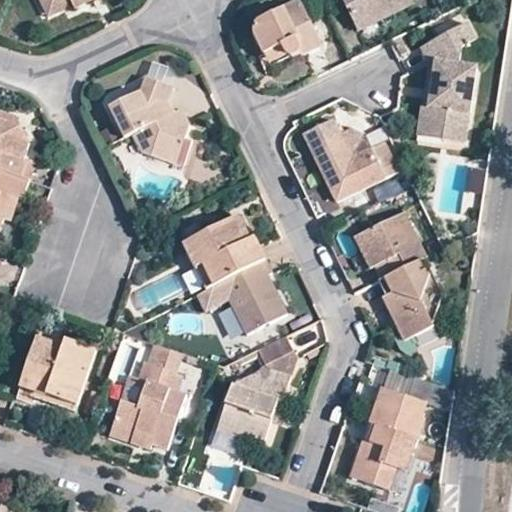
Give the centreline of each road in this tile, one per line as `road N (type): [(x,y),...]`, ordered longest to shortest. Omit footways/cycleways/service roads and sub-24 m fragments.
road 1 (residential): [(292,511),(352,333),(252,125)]
road 2 (residential): [(511,220),(470,511)]
road 3 (residential): [(0,448),(184,511)]
road 4 (residential): [(75,255),(95,184),(59,73)]
road 5 (residential): [(189,4),(59,73)]
road 6 (residential): [(252,125),(189,4)]
road 7 (residential): [(252,125),(354,76),(373,76)]
